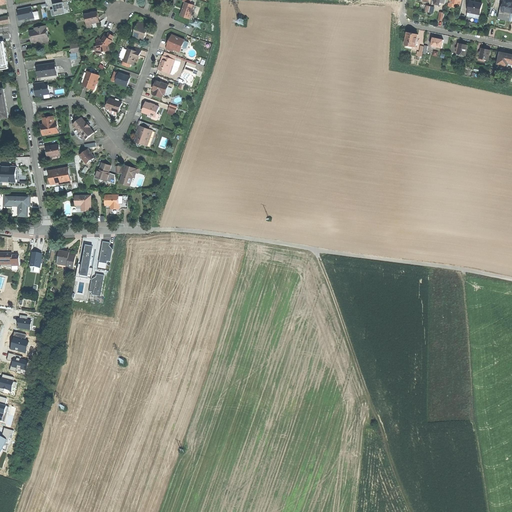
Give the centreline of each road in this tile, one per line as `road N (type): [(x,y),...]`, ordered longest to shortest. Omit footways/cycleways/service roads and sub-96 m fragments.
road 1 (track): [(316,249),(412,511)]
road 2 (track): [(463,269),(488,511)]
road 3 (residential): [(511,46),(410,24),(401,16),(403,0)]
road 4 (residential): [(116,138),(163,19)]
road 5 (residential): [(49,232),(27,108)]
